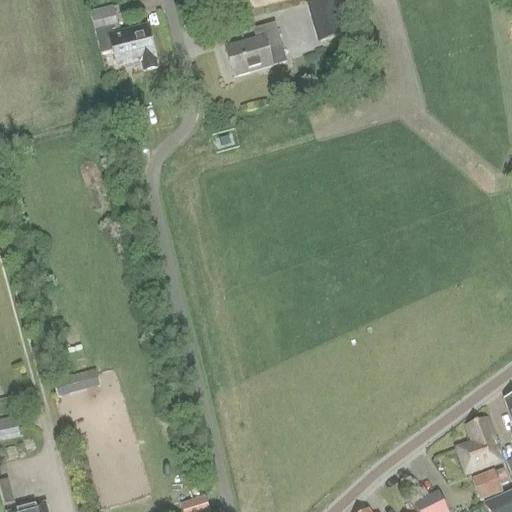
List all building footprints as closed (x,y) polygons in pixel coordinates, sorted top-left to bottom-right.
[(348,36),(337,0),(320,0),(309,3),(321,43),(348,36)] [(93,37),(99,57),(100,56),(112,53),(116,68),(139,61),(140,63),(141,63),(144,74),(159,70),(156,58),(148,29),(114,38),(113,32),(115,31),(109,7),(89,13),(95,36),(93,37)] [(285,65),(282,51),(275,27),(254,32),(257,43),(226,51),(233,80),(273,69),(273,68),(285,65)] [(54,381),(59,399),(102,388),(98,369),(54,381)] [(0,422),(0,440),(20,436),(16,419),(0,422)] [(466,428),(473,449),(457,455),(465,476),(495,465),(492,457),(500,454),(487,420),(466,428)] [(483,501),(505,492),(496,472),(474,481),(483,501)] [(0,487),(5,506),(14,504),(8,481),(0,482),(0,487)] [(209,511),(204,494),(180,501),(183,511),(209,511)] [(413,506),(416,511),(446,511),(438,494),(413,506)] [(511,511),(511,494),(485,506),(488,511),(511,511)]
